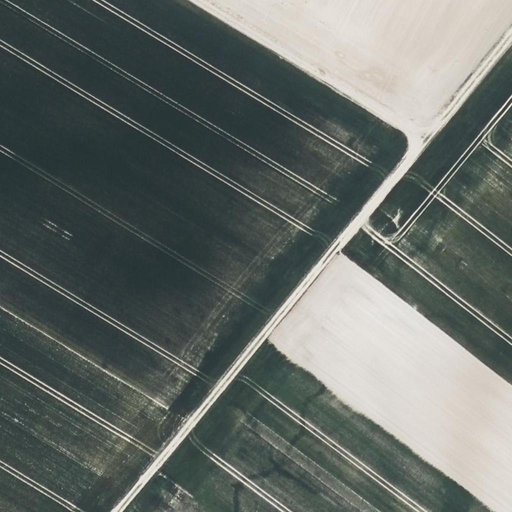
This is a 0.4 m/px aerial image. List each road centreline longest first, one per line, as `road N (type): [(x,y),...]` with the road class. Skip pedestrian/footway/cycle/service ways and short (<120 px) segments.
road 1 (track): [(119,511),(511,33)]
road 2 (track): [(426,137),(200,0)]
